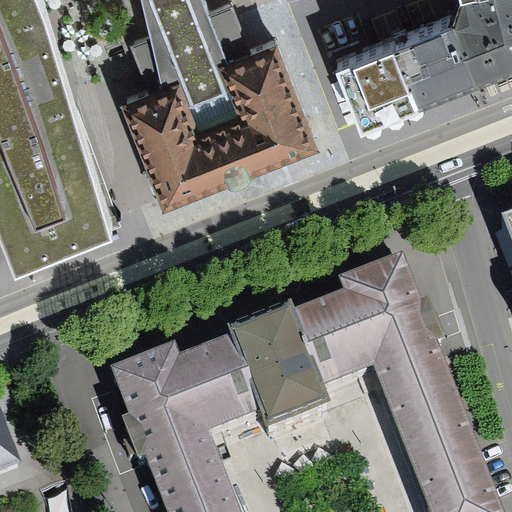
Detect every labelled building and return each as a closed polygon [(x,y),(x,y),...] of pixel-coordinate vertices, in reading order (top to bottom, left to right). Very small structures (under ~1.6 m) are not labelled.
[(44,6),(42,0),(0,0),(0,248),(11,279),(119,239),(75,105),(64,69),(44,6)] [(181,70),(156,0),(145,0),(164,77),(181,70)] [(156,0),(181,70),(190,95),(229,78),(219,54),(194,0),(156,0)] [(207,0),(194,0),(219,54),(228,50),(207,0)] [(511,0),(454,0),(452,8),(477,74),(511,61),(511,0)] [(442,13),(393,31),(419,97),(477,74),(452,8),(442,12),(442,13)] [(277,31),(228,50),(219,54),(229,78),(190,95),(181,70),(164,77),(123,92),(165,199),(318,136),(277,31)] [(419,97),(393,31),(336,53),(363,119),(419,97)] [(511,223),(500,228),(511,258),(511,223)] [(149,458),(169,511),(240,511),(211,434),(260,415),(269,432),(333,406),(326,388),(375,369),(430,511),(503,511),(439,345),(446,342),(430,301),(423,303),(404,256),(341,280),(347,293),(298,312),(293,303),(229,326),(233,338),(181,358),(177,345),(114,370),(132,417),(126,420),(142,461),(149,458)] [(0,483),(23,475),(2,419),(0,419),(0,483)] [(55,511),(74,511),(73,495),(55,496),(55,511)]
